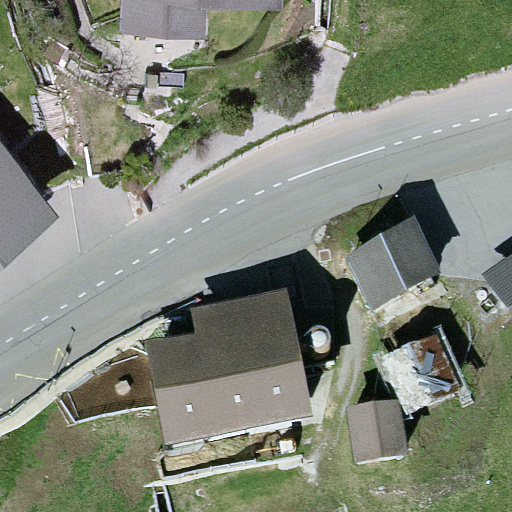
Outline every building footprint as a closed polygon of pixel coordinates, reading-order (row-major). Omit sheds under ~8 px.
[(204,35),(204,0),(122,0),(122,33),(204,35)] [(0,242),(47,203),(0,146),(0,242)] [(418,223),(340,260),(368,318),(446,281),(418,223)] [(511,266),(487,282),(511,321),(511,266)] [(143,340),(168,467),(312,440),(288,313),(143,340)] [(436,342),(378,369),(405,426),(462,399),(436,342)] [(341,419),(352,474),(400,465),(390,410),(341,419)]
